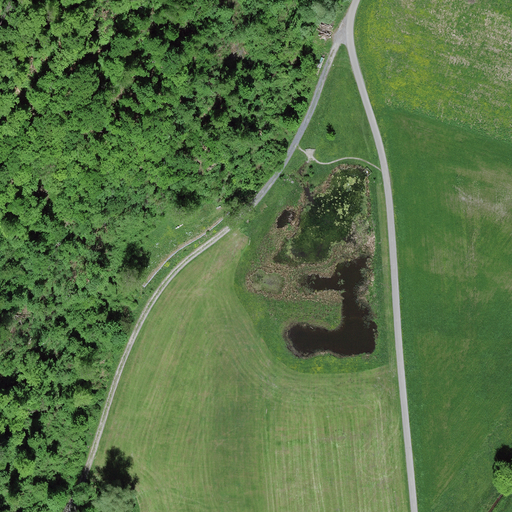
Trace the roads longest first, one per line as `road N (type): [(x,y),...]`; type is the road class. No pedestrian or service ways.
road 1 (track): [(345,28),(270,184),(234,225),(190,257),(138,324),(65,511)]
road 2 (track): [(357,0),(345,28),(387,183),(413,511)]
